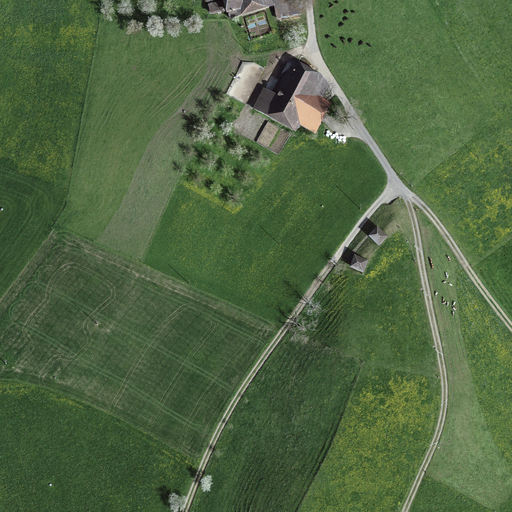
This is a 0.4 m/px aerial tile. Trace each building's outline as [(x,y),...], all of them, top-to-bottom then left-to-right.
[(224,0),(228,14),(230,18),(231,20),(235,18),(233,12),(271,1),(271,0),(224,0)] [(276,13),(300,10),(298,0),(278,0),(275,1),(276,13)] [(221,2),(209,5),(211,14),(224,11),(221,2)] [(264,90),(254,109),(270,117),(273,112),(299,127),(300,125),(314,132),(329,104),(321,99),(327,86),(318,78),(289,62),(272,94),(264,90)] [(379,244),(386,236),(377,229),(370,236),(379,244)] [(366,261),(355,257),(352,267),(362,271),(366,261)]
